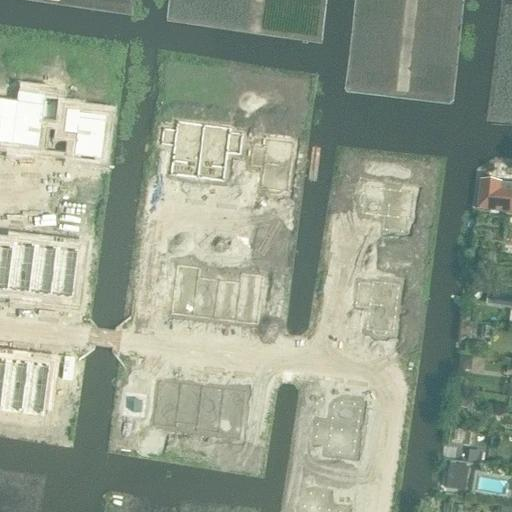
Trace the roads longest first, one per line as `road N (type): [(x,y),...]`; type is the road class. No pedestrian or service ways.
road 1 (residential): [(383,374),(142,343)]
road 2 (residential): [(239,207),(158,197),(142,343)]
road 3 (residential): [(142,343),(0,326)]
road 4 (residential): [(383,374),(363,511)]
